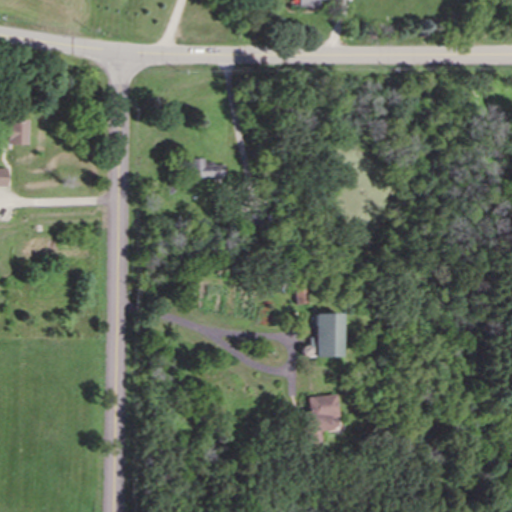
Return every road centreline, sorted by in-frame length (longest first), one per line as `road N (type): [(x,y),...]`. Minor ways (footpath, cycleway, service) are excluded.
road 1 (residential): [(511,54),(120,54),(0,36)]
road 2 (residential): [(114,511),(120,54)]
